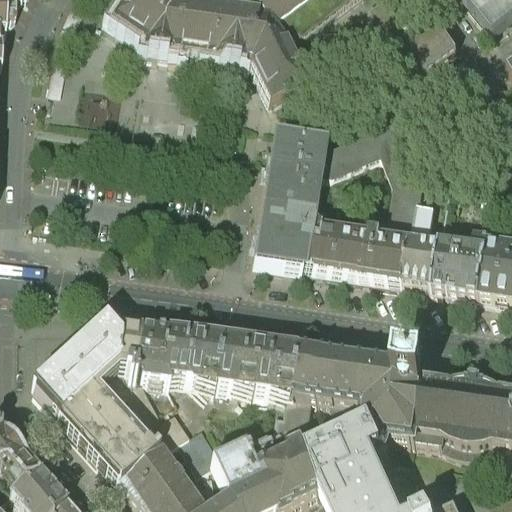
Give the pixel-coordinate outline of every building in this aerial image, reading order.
[(0,0),(0,76),(0,62),(0,39),(6,35),(8,34),(16,29),(14,11),(22,10),(21,5),(27,5),(30,2),(30,0),(0,0)] [(190,0),(189,1),(186,0),(131,0),(110,33),(143,55),(142,61),(189,68),(247,77),(267,117),(303,99),(284,61),(262,33),(202,23),(202,18),(223,3),(223,2),(221,0),(190,0)] [(237,0),(262,33),(284,61),(361,3),(364,0),(237,0)] [(511,0),(455,0),(493,45),(511,29),(511,0)] [(361,69),(382,99),(411,80),(416,86),(456,58),(435,28),(419,39),(395,4),(365,25),(385,53),(361,69)] [(89,125),(118,126),(119,107),(89,106),(89,125)] [(366,144),(320,162),(316,185),(330,188),(380,168),(393,199),(385,253),(411,257),(417,220),(421,192),(397,132),(366,144)] [(254,276),(299,283),(306,240),(316,185),(320,162),(273,155),(266,203),(254,276)] [(411,257),(403,299),(421,302),(432,304),(439,261),(422,258),(423,253),(427,253),(432,222),(417,220),(411,257)] [(331,288),(356,292),(362,249),(306,240),(299,283),(331,288)] [(442,246),(439,261),(432,304),(454,308),(477,312),(487,258),(488,254),(442,246)] [(385,253),(362,249),(356,292),(381,296),(403,299),(411,257),(385,253)] [(511,261),(487,258),(477,312),(502,316),(511,317),(511,261)] [(55,428),(92,399),(112,383),(123,386),(125,394),(140,394),(134,381),(140,341),(107,336),(104,338),(96,343),(31,401),(55,428)] [(166,345),(140,341),(134,381),(140,394),(167,398),(164,391),(162,388),(159,388),(166,345)] [(271,406),(285,408),(292,364),(255,358),(196,349),(166,345),(159,388),(162,388),(164,391),(188,394),(190,396),(199,395),(213,397),(212,399),(229,402),(233,400),(250,403),(249,405),(266,408),(271,406)] [(415,456),(416,455),(444,459),(453,464),(466,468),(482,468),(480,480),(501,483),(500,488),(511,489),(511,407),(498,405),(488,401),(477,398),(464,397),(452,400),(423,395),(424,384),(411,382),(292,364),(285,408),(281,429),(275,429),(271,448),(244,460),(252,480),(303,457),(305,449),(310,414),(363,419),(359,445),(371,440),(383,466),(388,460),(389,453),(400,454),(415,456)] [(160,432),(140,394),(125,394),(123,386),(112,383),(92,399),(152,467),(158,463),(177,452),(186,446),(172,425),(160,432)] [(152,467),(92,399),(55,428),(116,496),(152,467)] [(208,477),(218,472),(199,439),(186,446),(177,452),(197,484),(208,477)] [(383,466),(371,440),(359,445),(356,444),(349,447),(346,451),(333,458),(329,454),(321,451),(305,449),(303,457),(252,480),(244,460),(218,472),(208,477),(224,511),(223,511),(306,511),(329,502),(334,511),(332,511),(390,511),(372,471),(383,466)] [(23,471),(0,445),(0,502),(6,509),(37,487),(23,471)] [(192,511),(158,463),(152,467),(116,496),(129,511),(192,511)] [(60,511),(37,487),(6,509),(8,511),(60,511)]
